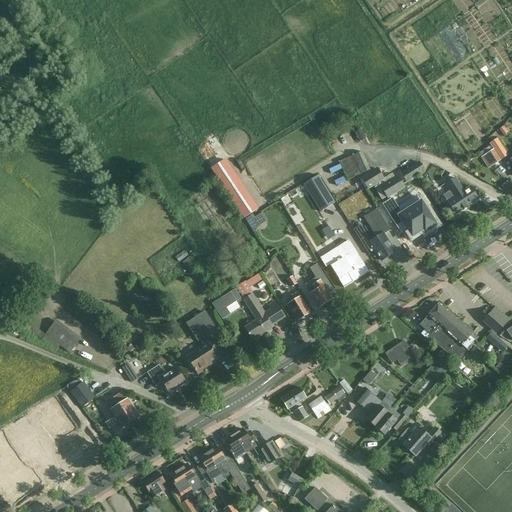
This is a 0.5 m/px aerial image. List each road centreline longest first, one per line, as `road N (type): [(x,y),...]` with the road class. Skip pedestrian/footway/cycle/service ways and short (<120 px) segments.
road 1 (tertiary): [(244,394),(511,225)]
road 2 (tertiary): [(59,511),(244,394)]
road 3 (unclassified): [(404,511),(244,394)]
